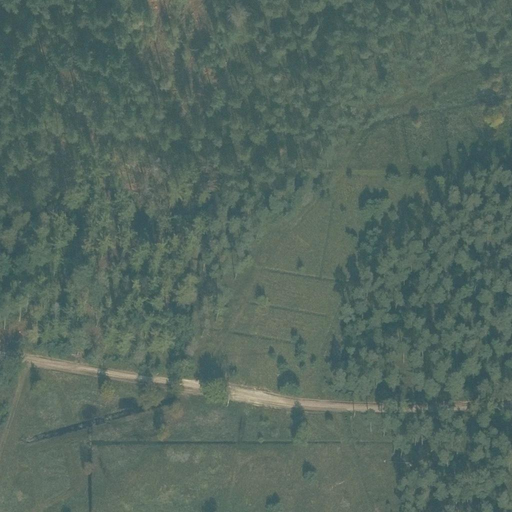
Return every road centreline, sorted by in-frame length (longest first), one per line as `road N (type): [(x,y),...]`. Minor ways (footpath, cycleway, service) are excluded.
road 1 (track): [(0,212),(28,189),(51,141),(69,128),(177,141),(235,171),(511,178)]
road 2 (track): [(511,405),(294,402),(0,354)]
